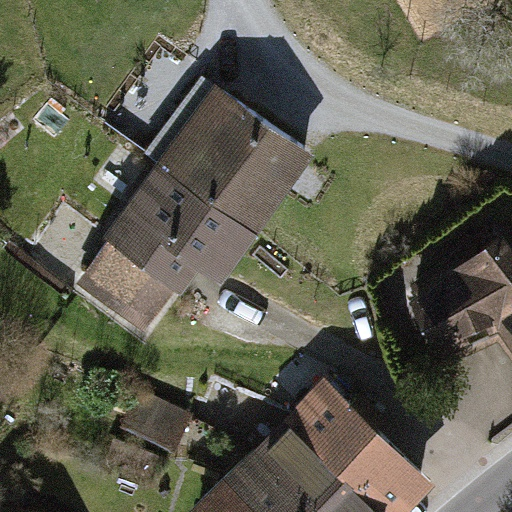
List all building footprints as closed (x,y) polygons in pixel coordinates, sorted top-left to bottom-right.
[(206,87),(152,165),(255,234),(308,156),(206,87)] [(511,254),(496,234),(403,303),(430,369),(498,342),(511,360),(511,254)] [(317,381),(277,419),(367,511),(408,511),(428,494),(372,436),(385,424),(354,393),(341,405),(317,381)] [(134,394),(119,426),(166,448),(181,415),(134,394)] [(367,511),(277,419),(247,448),(308,511),(367,511)] [(153,457),(113,441),(104,465),(144,481),(153,457)] [(192,446),(192,469),(211,470),(211,446),(192,446)] [(308,511),(247,448),(214,479),(245,511),(308,511)] [(245,511),(214,479),(181,511),(245,511)]
